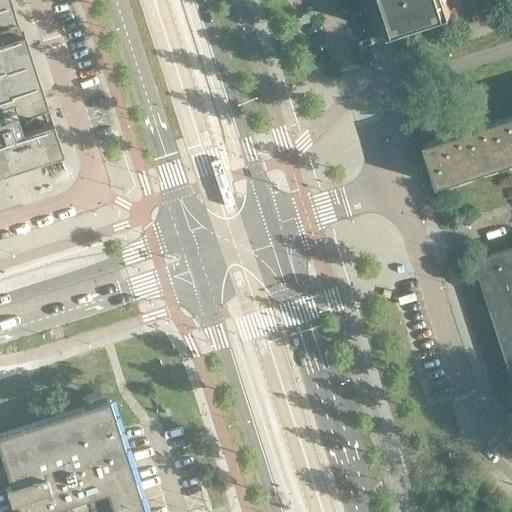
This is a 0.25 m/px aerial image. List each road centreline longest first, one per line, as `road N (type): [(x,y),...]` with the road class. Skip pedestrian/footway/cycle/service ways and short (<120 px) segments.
road 1 (secondary): [(357,511),(271,224)]
road 2 (unclassified): [(37,0),(96,187),(0,224)]
road 3 (residential): [(511,450),(475,416),(464,392),(394,188)]
road 4 (secondary): [(197,267),(274,511)]
road 5 (secondary): [(111,0),(189,242)]
road 6 (secondary): [(271,224),(199,0)]
road 7 (tertiary): [(0,329),(197,267)]
road 8 (residential): [(394,188),(328,0)]
road 9 (tertiary): [(189,242),(0,299)]
road 10 (residential): [(271,224),(394,188)]
